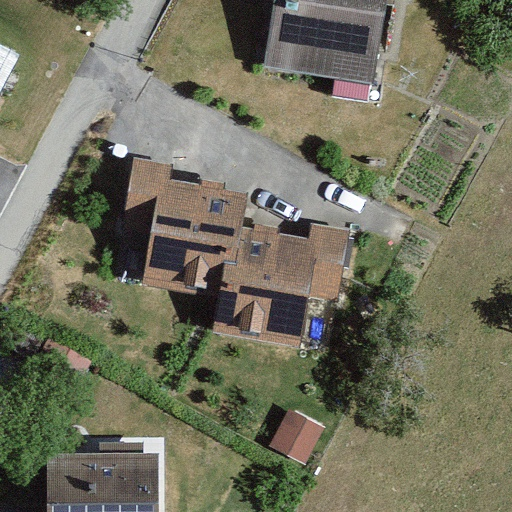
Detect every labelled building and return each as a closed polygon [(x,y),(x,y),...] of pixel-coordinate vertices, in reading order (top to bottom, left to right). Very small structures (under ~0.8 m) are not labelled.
[(302,0),(301,11),(285,8),(274,75),(385,93),(399,0),(302,0)] [(0,86),(15,57),(0,49),(0,86)] [(177,179),(145,174),(138,226),(168,210),(156,302),(226,311),(221,348),(314,360),(322,300),(344,302),(351,252),(329,249),(327,268),(242,257),(248,215),(173,205),(177,179)] [(61,349),(47,370),(86,395),(100,373),(61,349)] [(341,438),(295,417),(275,458),(321,480),(341,438)] [(57,472),(57,511),(169,511),(169,472),(57,472)]
